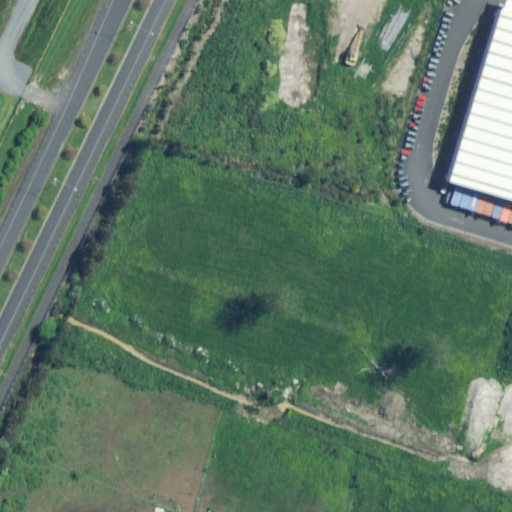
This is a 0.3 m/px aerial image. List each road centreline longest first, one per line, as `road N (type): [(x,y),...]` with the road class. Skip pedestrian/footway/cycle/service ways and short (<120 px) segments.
road 1 (secondary): [(159,0),(0,332)]
road 2 (secondary): [(0,260),(123,0)]
